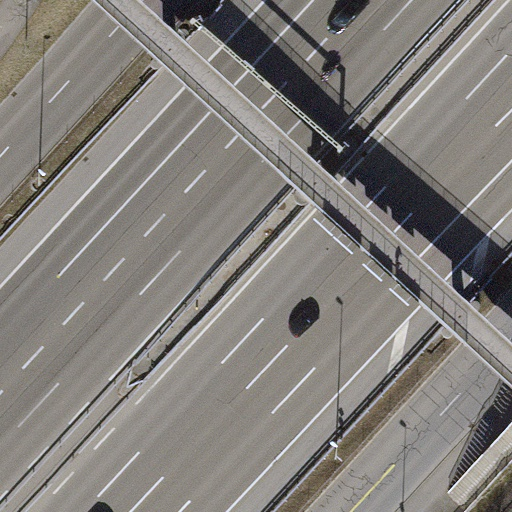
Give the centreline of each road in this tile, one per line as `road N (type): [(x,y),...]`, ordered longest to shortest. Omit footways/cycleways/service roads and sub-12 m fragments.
road 1 (motorway): [(129,511),(497,118)]
road 2 (motorway): [(382,0),(112,270)]
road 3 (motorway): [(321,0),(112,270)]
road 4 (primary): [(349,511),(511,333)]
road 5 (primary): [(142,0),(0,154)]
road 6 (motorway): [(112,270),(0,391)]
